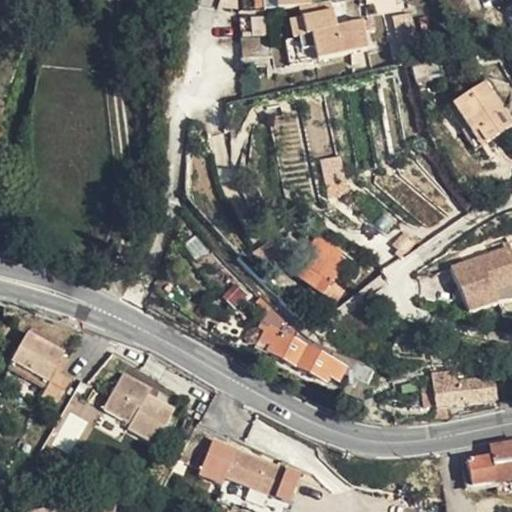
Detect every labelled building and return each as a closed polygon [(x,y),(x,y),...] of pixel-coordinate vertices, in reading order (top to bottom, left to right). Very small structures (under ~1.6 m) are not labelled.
[(294,0),(296,10),(312,7),(314,19),(305,20),(308,35),(329,31),(334,54),(390,43),(387,33),(397,31),(395,16),(366,21),(362,3),(339,6),(338,0),(294,0)] [(417,8),(403,15),(415,48),(430,43),(417,8)] [(276,18),(245,22),(253,58),(284,53),(276,18)] [(511,103),(495,82),(469,106),(502,146),(511,136),(511,103)] [(451,270),(468,316),(497,305),(493,294),(511,286),(511,252),(510,248),(451,270)] [(317,261),(338,275),(346,263),(331,253),(328,259),(311,249),(294,274),(303,281),(317,261)] [(325,297),(338,275),(317,261),(303,281),(325,297)] [(332,362),(336,351),(274,314),(268,324),(276,329),(263,351),(328,390),(334,384),(341,388),(350,372),(332,362)] [(62,378),(71,361),(33,343),(18,372),(55,391),(57,392),(50,405),(67,414),(81,387),(62,378)] [(353,385),(370,391),(374,378),(358,373),(353,385)] [(123,394),(112,415),(140,430),(137,435),(165,449),(184,413),(132,378),(123,394)] [(123,394),(108,386),(97,407),(112,415),(123,394)] [(434,389),(435,408),(450,407),(496,405),(494,386),(456,388),(434,389)] [(435,408),(436,419),(437,419),(451,417),(450,407),(435,408)] [(244,460),(247,453),(223,445),(211,479),(234,488),(236,481),(304,505),(314,477),(297,471),(295,479),(244,460)] [(511,487),(511,450),(491,453),(491,462),(468,465),(470,493),(511,487)] [(247,453),(244,460),(295,479),(297,471),(247,453)]
